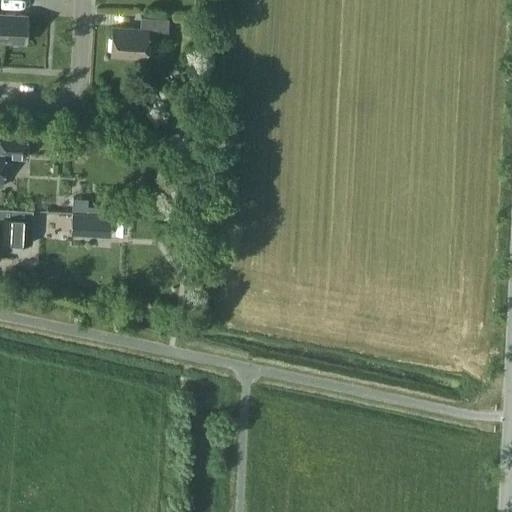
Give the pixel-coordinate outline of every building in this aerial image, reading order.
[(0,40),(24,42),(26,14),(0,12),(0,40)] [(167,31),(168,18),(140,16),(139,28),(112,26),(110,54),(145,57),(147,30),(167,31)] [(186,88),(178,74),(168,81),(176,94),(186,88)] [(3,156),(15,157),(24,157),(26,135),(0,133),(0,185),(2,186),(3,156)] [(72,196),(71,210),(97,212),(97,206),(87,205),(87,198),(72,196)] [(0,239),(30,242),(32,209),(0,207),(0,239)] [(84,228),(110,230),(111,216),(85,214),(84,228)]
